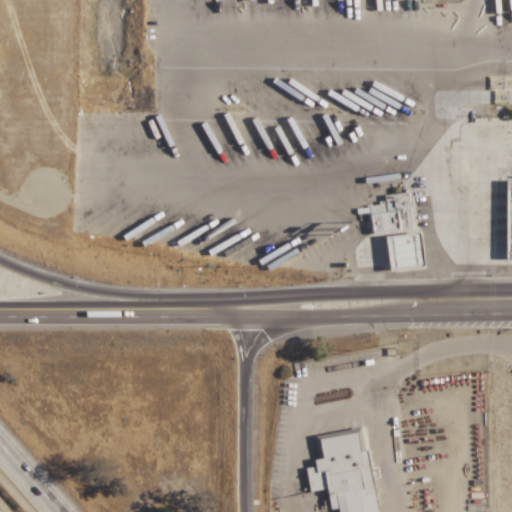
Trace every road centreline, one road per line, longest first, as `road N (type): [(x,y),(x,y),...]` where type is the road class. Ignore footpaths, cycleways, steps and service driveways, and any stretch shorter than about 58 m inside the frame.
road 1 (primary): [(511,289),(283,296),(210,308)]
road 2 (primary): [(210,308),(282,316),(511,313)]
road 3 (motorway): [(240,511),(239,362),(231,330),(210,308)]
road 4 (motorway): [(202,308),(93,294),(0,264)]
road 5 (primary): [(0,309),(202,308)]
